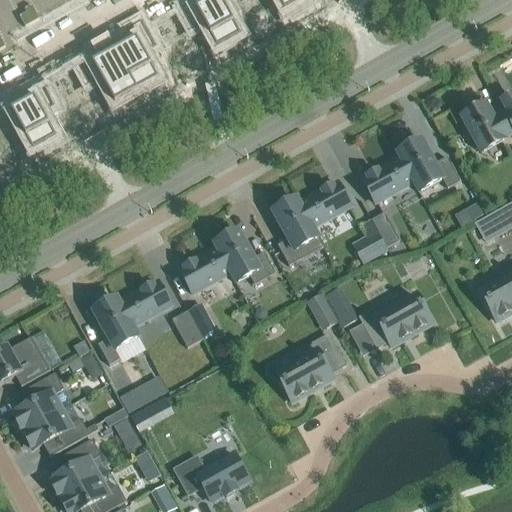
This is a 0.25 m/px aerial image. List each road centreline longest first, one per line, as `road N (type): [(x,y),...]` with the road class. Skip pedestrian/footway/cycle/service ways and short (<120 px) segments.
road 1 (secondary): [(0,280),(502,0)]
road 2 (residential): [(266,511),(297,494),(347,413),(375,395),(511,372)]
